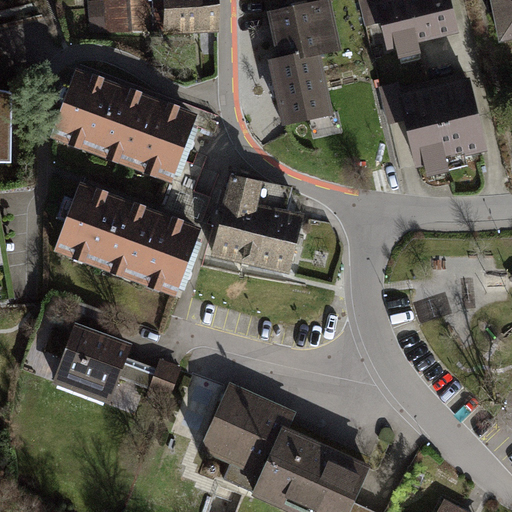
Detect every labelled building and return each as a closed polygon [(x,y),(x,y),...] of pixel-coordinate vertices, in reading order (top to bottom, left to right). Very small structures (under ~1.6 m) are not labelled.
[(108,0),(89,5),(90,35),(151,33),(150,0),(108,0)] [(161,0),(162,36),(218,36),(216,0),(161,0)] [(362,0),(371,45),(387,42),(389,49),(400,48),(402,55),(423,49),(421,39),(460,29),(453,0),(362,0)] [(511,0),(495,0),(504,45),(511,43),(511,0)] [(328,3),(269,17),(279,57),(318,48),(337,44),(328,3)] [(318,48),(279,57),(272,58),(286,120),(311,116),(314,131),(335,128),(318,48)] [(199,112),(81,70),(54,140),(173,185),(199,112)] [(400,79),(380,84),(389,123),(407,119),(418,166),(426,164),(429,173),(451,169),(449,155),(487,147),(469,72),(402,87),(400,79)] [(0,160),(10,161),(7,87),(0,86),(0,160)] [(293,194),(234,180),(213,260),(292,280),(305,219),(290,215),(293,194)] [(204,228),(86,185),(59,256),(178,301),(204,228)] [(0,301),(14,299),(0,213),(0,301)] [(54,293),(31,345),(62,358),(53,381),(110,404),(120,379),(150,391),(147,400),(165,406),(181,367),(160,358),(156,369),(126,358),(131,345),(100,333),(108,315),(54,293)] [(299,414),(230,384),(201,452),(261,478),(281,431),(290,435),(299,414)] [(372,470),(290,435),(281,431),(261,478),(253,499),(281,511),(371,511),(357,506),(372,470)] [(469,511),(444,499),(437,511),(469,511)]
